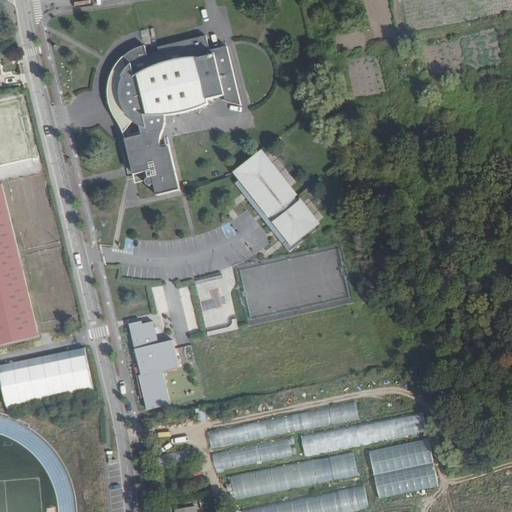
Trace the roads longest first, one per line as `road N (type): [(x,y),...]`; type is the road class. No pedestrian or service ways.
road 1 (tertiary): [(21,0),(119,419),(131,511)]
road 2 (track): [(333,59),(511,20)]
